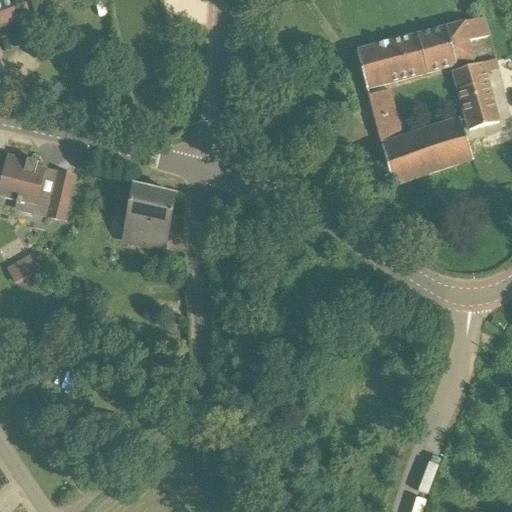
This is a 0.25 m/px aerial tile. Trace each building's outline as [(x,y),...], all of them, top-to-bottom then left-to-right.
[(0,32),(39,17),(66,3),(64,0),(24,0),(0,8),(0,32)] [(357,53),(366,90),(475,62),(470,44),(489,39),(484,19),(357,53)] [(499,124),(494,105),(485,74),(499,70),(496,62),(453,73),(469,132),(499,124)] [(462,121),(404,140),(390,91),(368,97),(393,188),(473,161),(462,121)] [(64,225),(70,198),(75,179),(59,175),(53,201),(39,197),(45,171),(37,169),(38,163),(27,161),(27,162),(8,157),(0,192),(0,201),(16,205),(14,214),(64,225)] [(120,244),(164,253),(176,197),(134,187),(130,206),(120,244)] [(10,271),(18,285),(37,273),(29,259),(10,271)]
